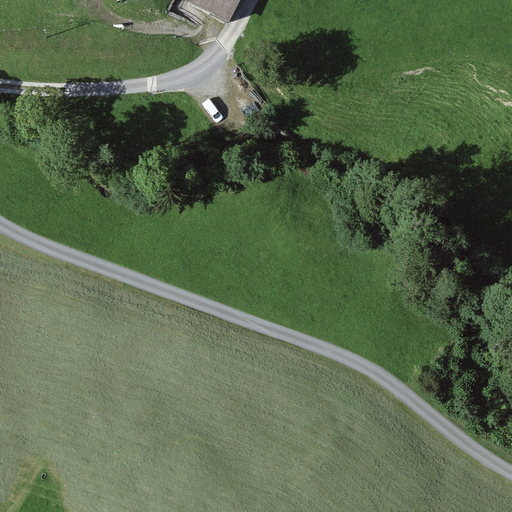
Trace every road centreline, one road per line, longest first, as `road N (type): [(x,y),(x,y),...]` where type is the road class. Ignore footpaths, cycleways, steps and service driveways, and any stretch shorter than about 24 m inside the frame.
road 1 (track): [(0,231),(75,267),(294,332),(396,379),(511,464)]
road 2 (track): [(0,84),(172,79),(230,49),(256,0)]
